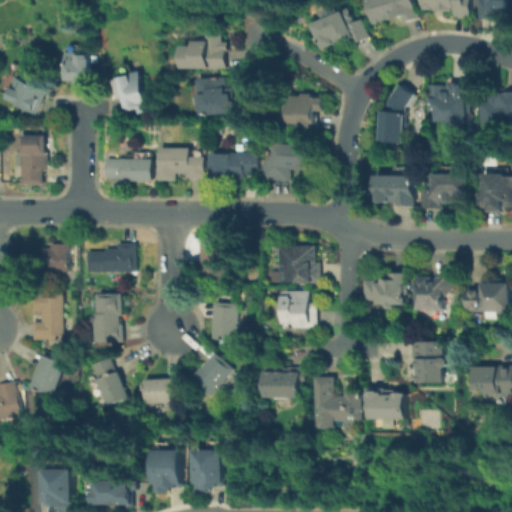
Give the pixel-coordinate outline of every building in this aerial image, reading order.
[(367,0),(416,0),(422,20),(403,25),(401,18),(375,25),(367,0)] [(474,0),(474,15),(465,15),(465,18),(457,18),(457,12),(426,12),(426,0),(474,0)] [(505,18),(481,18),(481,1),(488,1),(488,0),(511,0),(511,14),(505,14),(505,18)] [(326,19),(322,14),(339,5),(344,14),(355,8),(372,37),(351,48),(348,42),(329,52),(314,26),(326,19)] [(209,35),(225,35),(225,42),(230,43),(230,52),(229,52),(229,69),(184,69),(185,47),(196,47),(196,42),(209,42),(209,35)] [(69,76),(69,51),(82,51),(82,55),(90,55),(90,82),(69,82),(69,76)] [(115,67),(130,63),(134,75),(144,72),(154,109),(129,116),(115,67)] [(44,96),(35,113),(8,98),(21,75),(40,86),(36,92),(44,96)] [(198,77),(222,76),(222,79),(234,78),(236,115),(200,117),(198,77)] [(449,125),(449,123),(439,123),(439,108),(436,108),(436,87),(452,87),(452,84),(476,84),(476,102),(473,102),(473,124),(462,124),(462,125),(449,125)] [(405,85),(420,96),(406,113),(391,102),(405,85)] [(511,129),(486,129),(486,103),(491,103),(491,97),(495,97),(495,95),(508,95),(508,91),(511,91),(511,129)] [(321,129),(291,129),(291,98),(328,99),(328,113),(321,113),(321,129)] [(384,112),(405,114),(403,145),(381,144),(384,112)] [(48,133),(48,152),(51,152),(51,168),(45,168),(46,182),(24,182),(24,175),(18,175),(17,151),(24,151),(24,134),(48,133)] [(318,170),(318,173),(302,173),(302,170),(295,170),(295,181),(268,181),(268,161),(278,161),(278,145),(318,145),(318,170)] [(163,150),(200,150),(200,155),(208,155),(207,177),(181,177),(181,183),(162,183),(163,150)] [(246,174),(246,182),(231,182),(231,179),(214,179),(214,154),(261,154),(261,174),(246,174)] [(156,156),(156,182),(125,182),(125,177),(110,177),(110,160),(125,160),(125,156),(156,156)] [(457,202),(457,205),(446,205),(446,202),(442,202),(442,211),(424,211),(424,188),(436,188),(436,174),(471,175),(471,202),(457,202)] [(504,213),(477,213),(477,194),(488,194),(488,175),(511,175),(511,208),(504,208),(504,213)] [(419,197),(419,208),(400,208),(400,197),(394,197),(394,205),(380,205),(380,176),(419,176),(419,197)] [(72,242),(71,270),(20,271),(19,249),(25,249),(25,247),(54,247),(54,242),(72,242)] [(122,250),(122,245),(139,246),(139,274),(92,273),(92,250),(122,250)] [(206,280),(206,245),(231,245),(231,280),(206,280)] [(323,245),(323,285),(279,284),(279,261),(285,261),(285,256),(279,256),(279,245),(285,245),(323,245)] [(419,278),(440,278),(449,269),(463,282),(448,297),(448,312),(419,312),(419,278)] [(367,303),(367,279),(391,279),(391,274),(412,274),(412,303),(411,303),(411,306),(380,306),(380,303),(367,303)] [(511,283),(511,314),(487,314),(487,312),(470,312),(470,289),(487,289),(487,283),(511,283)] [(315,292),(315,304),(320,304),(320,330),(298,330),(298,326),(288,326),(288,292),(315,292)] [(65,293),(66,339),(37,340),(36,321),(45,320),(45,312),(36,312),(35,293),(65,293)] [(101,344),(100,312),(102,312),(102,296),(125,295),(126,343),(101,344)] [(218,305),(245,305),(245,336),(242,336),(242,342),(218,342),(218,305)] [(424,383),(421,383),(422,359),(424,359),(424,342),(449,342),(448,383),(424,383)] [(68,361),(57,393),(33,384),(45,353),(68,361)] [(238,370),(213,398),(194,380),(219,353),(238,370)] [(96,365),(113,359),(119,374),(123,372),(133,397),(112,406),(96,365)] [(286,362),(286,368),(309,368),(308,400),(270,399),(271,361),(286,362)] [(511,367),(511,396),(487,396),(487,390),(480,390),(480,367),(511,367)] [(184,377),(186,403),(150,406),(148,380),(184,377)] [(338,377),(338,397),(346,397),(346,390),(362,390),(362,427),(346,427),(346,421),(338,421),(338,430),(318,430),(318,377),(338,377)] [(24,414),(0,419),(0,382),(16,379),(24,414)] [(390,388),(390,395),(410,395),(410,421),(375,421),(375,406),(372,406),(372,388),(390,388)] [(213,494),(199,494),(199,449),(211,449),(211,441),(229,441),(229,486),(213,486),(213,494)] [(187,444),(187,492),(158,492),(158,444),(187,444)] [(48,469),(77,469),(76,511),(64,511),(64,509),(48,509),(48,469)] [(93,480),(141,482),(140,507),(92,505),(93,480)]
